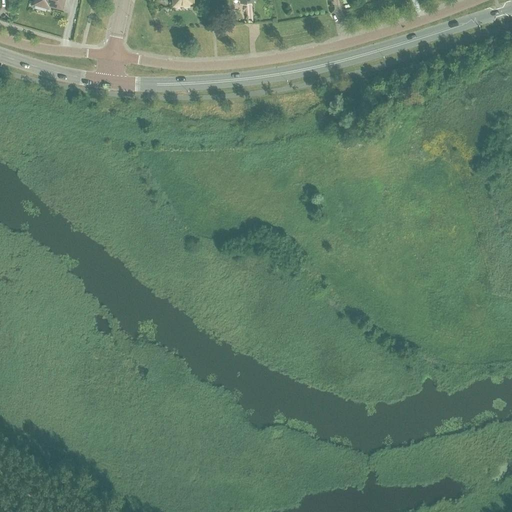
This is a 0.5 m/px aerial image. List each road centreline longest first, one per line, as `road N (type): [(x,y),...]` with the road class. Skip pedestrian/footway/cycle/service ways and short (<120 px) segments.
road 1 (secondary): [(106,82),(209,82),(299,70),(511,8)]
road 2 (residential): [(477,0),(375,35),(244,63),(194,67),(112,55)]
